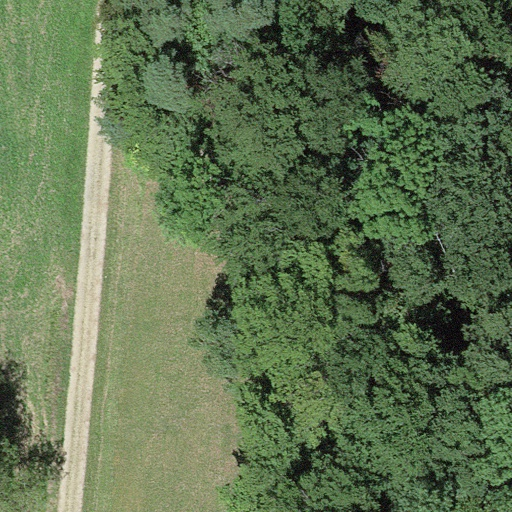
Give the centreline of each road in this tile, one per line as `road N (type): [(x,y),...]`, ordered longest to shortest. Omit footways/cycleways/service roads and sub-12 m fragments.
road 1 (track): [(168,0),(197,80),(296,511)]
road 2 (track): [(74,511),(110,0)]
